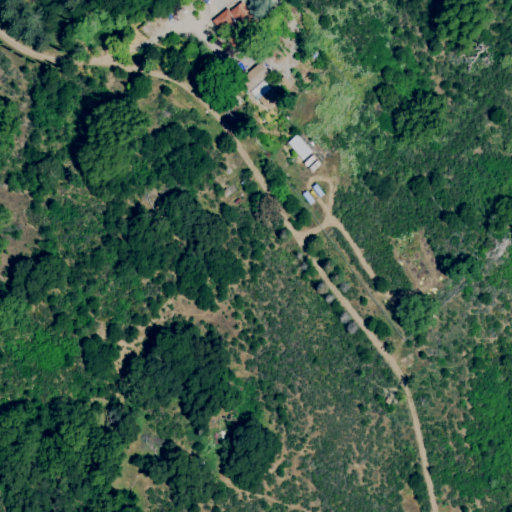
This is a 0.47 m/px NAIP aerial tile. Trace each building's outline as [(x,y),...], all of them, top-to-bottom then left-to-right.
[(223,35),(225,34),(230,42),(234,40),(232,37),(256,21),(242,0),(213,20),(223,35)] [(269,73),(262,63),(252,71),(260,80),(269,73)] [(279,99),(263,80),(250,92),(266,110),(279,99)] [(302,160),(313,152),(299,134),(288,142),(302,160)] [(312,173),(322,164),(312,153),(302,163),(312,173)]
